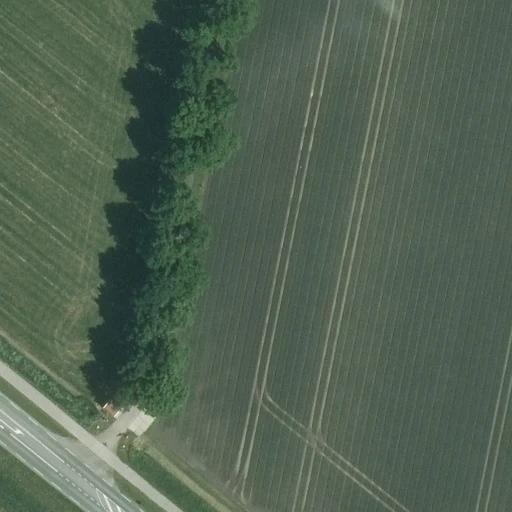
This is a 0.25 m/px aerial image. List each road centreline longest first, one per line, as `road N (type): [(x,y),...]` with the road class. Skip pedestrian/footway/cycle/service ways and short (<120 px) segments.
road 1 (primary): [(127,511),(0,407)]
road 2 (primary): [(0,434),(96,511)]
